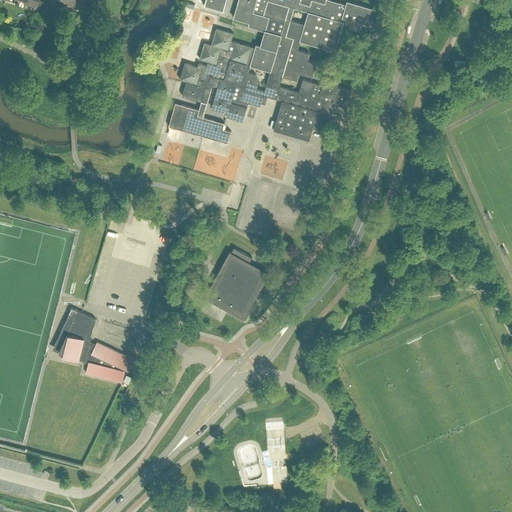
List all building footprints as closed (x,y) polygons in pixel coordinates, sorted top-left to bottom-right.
[(238,0),(233,17),(249,21),(248,25),(264,30),(261,43),(308,57),(310,52),(298,49),(301,40),(335,50),(344,21),(351,23),(349,27),(359,30),(362,22),(370,24),(375,8),(346,0),(345,4),(332,0),(205,0),(204,5),(223,10),(225,0),(238,0)] [(299,72),(313,76),(317,62),(308,59),(308,57),(261,43),(260,45),(256,43),(255,46),(231,40),(233,32),(216,27),(211,43),(205,41),(200,58),(207,60),(206,64),(199,61),(197,65),(184,61),(179,78),(186,80),(182,94),(201,100),(198,108),(175,101),(168,125),(228,142),(231,130),(223,128),(224,122),(203,116),(208,100),(211,85),(218,85),(212,107),(227,111),(226,114),(243,119),(248,103),(259,107),(261,100),(266,101),(268,95),(282,99),(274,128),(309,139),(312,126),(324,129),(332,101),(346,105),(351,89),(337,85),(338,80),(324,76),(322,84),(302,78),(299,91),(279,85),(282,75),(297,79),(299,72)] [(196,149),(190,177),(232,186),(238,158),(196,149)] [(204,296),(244,318),(270,272),(249,261),(252,256),(234,246),(231,251),(230,250),(204,296)] [(73,308),(55,347),(62,352),(63,354),(89,361),(86,372),(122,381),(124,369),(125,367),(128,369),(133,358),(97,341),(95,345),(90,342),(96,318),(71,306),(70,307),(73,308)]
